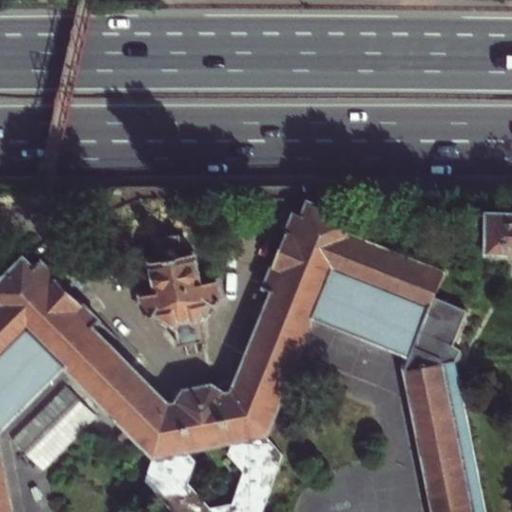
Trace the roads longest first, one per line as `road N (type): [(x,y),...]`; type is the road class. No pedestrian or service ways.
road 1 (motorway): [(511,59),(0,65)]
road 2 (motorway): [(0,145),(511,141)]
